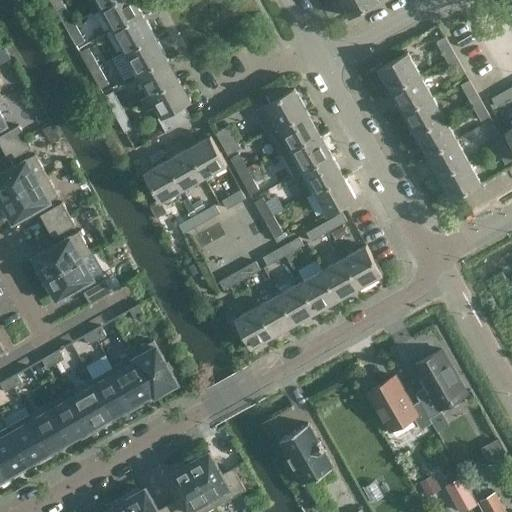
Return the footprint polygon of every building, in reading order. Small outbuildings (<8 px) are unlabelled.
[(142,13),(134,0),(114,0),(100,8),(112,29),(142,13)] [(340,0),(350,16),(378,0),(340,0)] [(66,27),(75,22),(64,4),(56,9),(66,27)] [(154,35),(142,13),(112,29),(125,51),(154,35)] [(66,27),(76,45),(85,40),(75,22),(66,27)] [(166,56),(154,35),(125,51),(137,73),(166,56)] [(456,54),(446,36),(437,41),(447,59),(456,54)] [(0,61),(13,55),(8,44),(0,47),(0,61)] [(90,70),(99,65),(89,47),(80,52),(90,70)] [(391,90),(421,73),(408,51),(379,67),(391,90)] [(466,72),(456,54),(447,59),(457,77),(466,72)] [(178,78),(166,56),(137,73),(149,94),(178,78)] [(90,70),(101,88),(109,83),(99,65),(90,70)] [(433,95),(421,73),(391,90),(404,112),(433,95)] [(191,100),(178,78),(149,94),(161,117),(191,100)] [(480,98),(470,79),(461,84),(471,103),(480,98)] [(307,110),(294,87),(265,104),(265,105),(255,110),(266,130),(276,125),(277,126),(307,110)] [(491,98),(492,98),(497,106),(511,97),(511,91),(510,87),(491,98)] [(115,113),(123,109),(113,90),(105,95),(115,113)] [(445,117),(433,95),(404,112),(416,133),(445,117)] [(481,121),(483,120),(490,116),(480,98),(471,103),(481,121)] [(115,113),(125,131),(134,127),(123,109),(115,113)] [(319,132),(307,110),(277,126),(278,127),(268,133),(280,154),(282,153),(319,132)] [(457,139),(445,117),(416,133),(428,155),(457,139)] [(53,123),(43,129),(50,140),(60,134),(53,123)] [(504,141),(494,123),(485,127),(495,145),(504,141)] [(0,135),(0,143),(3,148),(25,136),(19,124),(0,135)] [(229,125),(216,132),(228,155),(241,147),(229,125)] [(331,154),(319,132),(282,153),(294,174),(331,154)] [(188,148),(205,177),(227,165),(211,135),(188,148)] [(9,160),(32,147),(25,136),(3,148),(9,160)] [(469,160),(457,139),(428,155),(440,177),(469,160)] [(506,164),(511,160),(511,154),(504,141),(495,145),(506,164)] [(183,190),(205,177),(188,148),(166,160),(183,190)] [(0,200),(47,174),(35,153),(0,173),(0,200)] [(230,157),(240,176),(249,171),(239,153),(230,157)] [(314,192),(344,176),(331,154),(294,174),(306,196),(314,192)] [(166,160),(144,172),(161,202),(183,190),(166,160)] [(453,199),(482,183),(469,160),(440,177),(453,199)] [(259,189),(249,171),(240,176),(251,194),(259,189)] [(59,195),(47,174),(0,200),(0,204),(6,216),(10,214),(14,221),(59,195)] [(356,198),(344,176),(314,192),(327,215),(356,198)] [(241,189),(222,199),(227,208),(246,198),(241,189)] [(255,201),(265,219),(273,215),(263,197),(255,201)] [(47,225),(69,212),(62,201),(40,214),(47,225)] [(215,203),(197,214),(202,222),(220,212),(215,203)] [(324,222),(329,230),(347,220),(342,211),(324,222)] [(69,212),(47,225),(53,236),(75,223),(69,212)] [(202,222),(197,214),(179,224),(184,232),(202,222)] [(265,219),(275,237),(284,233),(273,215),(265,219)] [(329,230),(324,222),(306,232),(311,241),(329,230)] [(348,233),(343,224),(331,230),(336,239),(348,233)] [(34,256),(38,263),(34,265),(42,279),(91,251),(79,230),(34,256)] [(281,246),(286,254),(304,244),(299,236),(281,246)] [(383,273),(367,245),(344,257),(360,286),(383,273)] [(286,254),(281,246),(263,256),(268,265),(286,254)] [(50,293),(54,291),(58,298),(94,277),(83,257),(91,252),(91,251),(42,279),(50,293)] [(339,298),(360,286),(344,257),(323,269),(339,298)] [(238,270),(243,279),(261,269),(256,260),(238,270)] [(317,310),(339,298),(323,269),(301,282),(317,310)] [(243,279),(238,270),(219,280),(224,289),(243,279)] [(84,291),(90,302),(113,290),(106,279),(84,291)] [(295,322),(317,310),(301,282),(279,294),(295,322)] [(274,335),(295,322),(279,294),(257,306),(274,335)] [(145,313),(139,303),(137,304),(137,305),(130,309),(135,318),(145,313)] [(257,306),(235,318),(251,347),(274,335),(257,306)] [(93,330),(98,339),(106,334),(101,325),(93,330)] [(89,344),(98,339),(93,330),(84,335),(89,344)] [(132,352),(156,394),(178,382),(154,339),(132,352)] [(416,392),(420,400),(430,417),(442,410),(440,408),(467,393),(442,348),(414,364),(427,386),(416,392)] [(60,349),(51,354),(56,363),(65,358),(60,349)] [(149,401),(146,396),(154,392),(156,395),(156,394),(132,352),(133,355),(113,367),(136,408),(149,401)] [(47,368),(56,363),(51,354),(42,359),(47,368)] [(113,415),(121,410),(124,415),(136,408),(113,367),(92,378),(113,415)] [(9,378),(14,387),(23,382),(18,373),(9,378)] [(432,422),(430,417),(420,400),(412,404),(396,375),(368,391),(390,430),(414,416),(421,428),(432,422)] [(5,392),(14,387),(9,378),(0,383),(5,392)] [(71,390),(94,431),(107,424),(104,420),(113,415),(92,378),(92,379),(94,384),(75,395),(72,390),(71,390)] [(71,439),(80,434),(82,438),(94,431),(71,390),(50,402),(71,439)] [(29,414),(53,455),(65,448),(63,443),(71,439),(50,402),(29,414)] [(29,462),(38,457),(40,462),(53,455),(29,414),(9,426),(29,462)] [(305,482),(334,466),(309,422),(280,439),(305,482)] [(0,430),(0,459),(11,478),(23,471),(21,467),(29,462),(9,426),(0,430)] [(210,451),(203,455),(201,451),(187,459),(214,507),(246,489),(233,467),(222,473),(210,451)] [(0,484),(11,478),(0,459),(0,484)] [(173,467),(175,471),(168,474),(180,496),(169,503),(174,511),(204,511),(214,507),(187,459),(173,467)] [(434,471),(420,479),(429,494),(443,486),(434,471)] [(174,511),(169,503),(158,509),(146,487),(139,491),(137,487),(123,495),(132,511),(174,511)] [(471,490),(456,499),(462,509),(477,501),(471,490)] [(505,511),(494,492),(480,500),(487,511),(505,511)] [(109,503),(111,507),(104,511),(132,511),(123,495),(109,503)]
